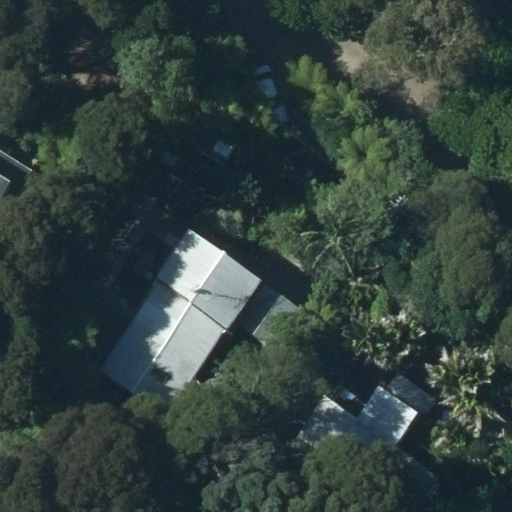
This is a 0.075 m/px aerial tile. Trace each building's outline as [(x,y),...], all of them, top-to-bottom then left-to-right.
[(0,234),(47,156),(0,127),(0,234)] [(238,308),(115,224),(77,281),(133,319),(73,407),(139,453),(238,308)] [(268,276),(240,314),(275,340),(303,301),(268,276)] [(230,353),(215,368),(241,390),(254,374),(230,353)] [(412,511),(441,473),(330,387),(295,434),(397,511),(412,511)] [(0,445),(14,419),(0,411),(0,445)] [(71,455),(25,430),(10,459),(55,484),(71,455)]
